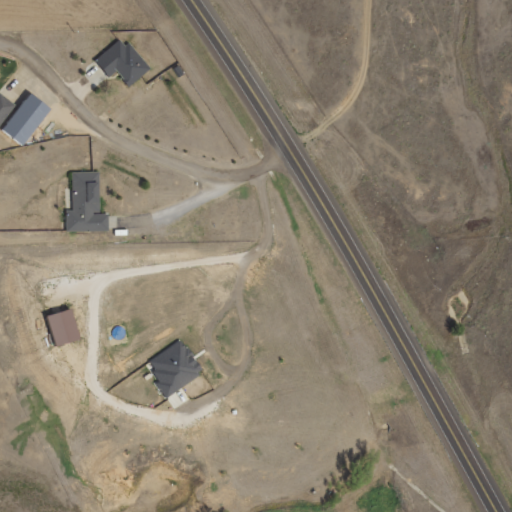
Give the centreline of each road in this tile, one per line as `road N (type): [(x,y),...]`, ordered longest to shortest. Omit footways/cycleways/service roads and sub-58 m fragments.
road 1 (secondary): [(494,511),(289,148),(193,0)]
road 2 (residential): [(0,44),(41,58),(108,135),(196,167),(246,173),(289,148)]
